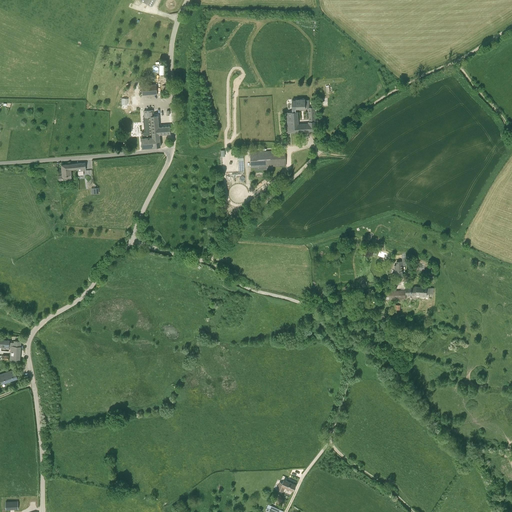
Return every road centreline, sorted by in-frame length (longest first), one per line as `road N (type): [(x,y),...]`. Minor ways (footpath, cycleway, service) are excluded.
road 1 (unclassified): [(208,261),(221,238),(377,100),(511,27)]
road 2 (unclassified): [(42,511),(29,338),(84,294),(131,238)]
road 3 (unclassified): [(406,282),(310,308),(246,288),(208,261)]
road 4 (unclassified): [(171,149),(0,163)]
road 5 (unclassified): [(171,149),(171,42),(187,0)]
